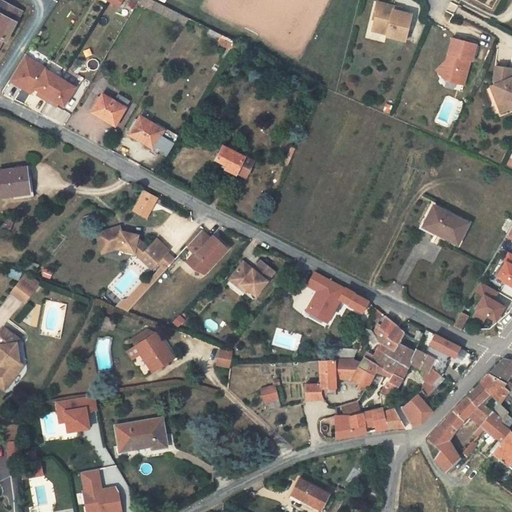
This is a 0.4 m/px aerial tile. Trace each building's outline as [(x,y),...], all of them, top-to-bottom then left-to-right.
[(21,11),(0,0),(0,44),(3,40),(5,41),(21,11)] [(155,1),(151,0),(138,0),(138,2),(150,9),(155,1)] [(185,26),(189,19),(178,13),(168,8),(155,1),(150,9),(185,26)] [(376,3),(372,19),(374,20),(377,11),(381,12),(383,4),(376,3)] [(394,7),(383,4),(381,12),(377,11),(374,20),(371,31),(387,35),(386,37),(404,42),(411,15),(400,12),(394,11),(394,7)] [(217,42),(221,35),(209,29),(205,36),(217,42)] [(234,43),(235,42),(221,35),(217,42),(227,47),(230,49),(234,43)] [(476,45),(452,38),(447,55),(450,56),(448,61),(446,60),(440,66),(448,74),(446,81),(464,86),(470,61),(472,62),(476,45)] [(239,46),(234,43),(230,49),(235,52),(239,46)] [(225,58),(230,49),(227,47),(222,56),(225,58)] [(26,56),(11,81),(32,94),(35,88),(47,69),(47,68),(26,56)] [(255,62),(249,59),(245,67),(251,70),(255,62)] [(440,66),(436,71),(446,81),(448,74),(440,66)] [(511,85),(511,82),(509,76),(511,69),(496,67),(493,82),(494,85),(500,101),(497,103),(500,112),(510,109),(510,110),(511,109),(511,85)] [(76,87),(47,69),(35,88),(40,91),(43,93),(41,97),(55,105),(57,101),(60,103),(65,106),(76,87)] [(494,85),(491,86),(497,103),(500,101),(494,85)] [(129,101),(119,95),(115,101),(103,94),(100,98),(99,101),(92,112),(115,126),(129,101)] [(140,116),(138,120),(136,123),(129,135),(152,148),(153,148),(154,145),(164,130),(140,116)] [(165,128),(164,130),(154,145),(169,154),(179,137),(165,128)] [(230,142),(227,148),(244,156),(247,151),(230,142)] [(169,154),(154,145),(153,148),(158,151),(167,157),(169,154)] [(244,156),(227,148),(223,146),(215,160),(226,166),(225,169),(235,175),(237,173),(245,177),(256,155),(247,151),(244,156)] [(0,170),(0,192),(1,197),(14,195),(14,199),(33,196),(30,178),(28,178),(26,167),(0,170)] [(157,198),(144,192),(134,212),(147,218),(157,198)] [(468,223),(433,205),(424,224),(439,232),(438,234),(447,239),(457,244),(468,223)] [(15,219),(7,216),(3,226),(10,229),(15,219)] [(436,238),(438,234),(439,232),(424,224),(421,230),(436,238)] [(103,253),(117,248),(135,252),(147,264),(153,258),(157,262),(169,250),(157,238),(148,248),(138,238),(138,235),(129,233),(129,235),(125,234),(125,232),(122,231),(121,226),(97,233),(103,253)] [(210,239),(201,232),(186,247),(193,254),(198,259),(190,267),(193,270),(203,275),(226,250),(219,244),(217,246),(210,239)] [(212,237),(210,239),(217,246),(219,244),(212,237)] [(157,262),(165,270),(177,257),(169,250),(157,262)] [(503,266),(497,277),(511,285),(511,253),(508,251),(503,261),(506,262),(503,266)] [(190,267),(198,259),(193,254),(185,263),(190,267)] [(153,258),(147,264),(152,268),(157,262),(153,258)] [(249,268),(242,264),(228,281),(238,289),(240,286),(247,292),(255,298),(274,274),(260,263),(253,272),(252,271),(249,274),(248,273),(247,270),(249,268)] [(494,275),(497,277),(503,266),(500,265),(494,275)] [(325,278),(314,273),(307,286),(318,292),(309,309),(327,317),(330,311),(334,312),(339,300),(339,299),(344,290),(341,288),(324,280),(325,278)] [(20,279),(11,291),(24,302),(34,289),(20,279)] [(484,296),(476,309),(478,311),(487,316),(496,321),(504,307),(493,301),(498,292),(479,281),(474,290),(484,296)] [(245,294),(247,292),(240,286),(238,289),(245,294)] [(368,302),(345,288),(344,290),(339,299),(339,300),(348,305),(362,313),(368,302)] [(123,298),(116,306),(127,310),(134,302),(130,299),(123,298)] [(329,323),(334,312),(330,311),(327,317),(309,309),(308,313),(329,323)] [(478,311),(474,317),(483,322),(487,316),(478,311)] [(457,327),(461,329),(468,316),(461,312),(453,325),(457,327)] [(396,325),(386,316),(379,327),(377,326),(372,333),(377,341),(379,343),(381,344),(394,351),(398,345),(387,337),(396,325)] [(105,317),(103,320),(110,322),(108,326),(114,328),(116,321),(105,317)] [(405,333),(399,328),(396,325),(387,337),(398,345),(405,333)] [(19,340),(3,327),(0,331),(0,378),(8,385),(19,371),(14,368),(14,363),(20,362),(16,343),(19,340)] [(366,329),(364,332),(373,344),(377,341),(372,333),(370,331),(366,329)] [(133,339),(137,346),(156,333),(147,330),(133,339)] [(418,342),(423,333),(419,331),(415,339),(418,342)] [(173,358),(156,333),(137,346),(136,346),(141,353),(153,372),(173,358)] [(440,337),(429,356),(434,359),(430,367),(441,376),(449,365),(448,364),(454,357),(458,360),(466,350),(440,337)] [(377,350),(375,355),(372,361),(378,365),(385,354),(391,357),(394,351),(381,344),(377,350)] [(394,351),(391,357),(408,367),(410,364),(419,368),(427,354),(416,348),(413,354),(398,345),(394,351)] [(132,359),(141,353),(136,346),(127,352),(132,359)] [(356,350),(335,348),(333,360),(334,360),(352,359),(356,350)] [(372,361),(375,355),(368,350),(364,357),(372,361)] [(232,354),(218,351),(215,365),(229,367),(232,354)] [(378,374),(379,373),(381,367),(392,373),(389,378),(388,381),(397,387),(408,367),(391,357),(385,354),(378,365),(372,361),(364,357),(360,363),(361,363),(360,367),(374,374),(375,372),(378,374)] [(427,372),(430,367),(434,359),(429,356),(427,354),(419,368),(426,372),(427,372)] [(360,363),(352,359),(334,360),(335,379),(352,381),(360,367),(361,363),(360,363)] [(511,360),(504,359),(489,374),(506,383),(511,374),(511,360)] [(335,379),(334,360),(333,360),(319,361),(320,384),(305,385),(305,400),(321,399),(322,397),(326,397),(325,394),(335,394),(335,379)] [(24,365),(20,362),(14,363),(14,368),(19,371),(24,365)] [(367,387),(368,384),(374,374),(360,367),(352,381),(359,385),(357,388),(360,390),(362,386),(366,388),(367,387)] [(379,373),(389,378),(392,373),(381,367),(379,373)] [(428,397),(444,378),(441,376),(430,367),(427,372),(426,372),(422,380),(428,384),(422,390),(428,397)] [(480,383),(492,395),(500,403),(506,394),(508,391),(507,390),(503,386),(506,383),(489,374),(485,378),(480,383)] [(277,379),(272,380),(274,385),(260,389),(265,403),(278,399),(275,387),(279,385),(280,384),(278,380),(278,379),(277,379)] [(390,399),(390,398),(397,388),(397,387),(388,381),(380,394),(388,398),(390,399)] [(477,406),(482,402),(492,395),(480,383),(475,388),(474,389),(468,396),(477,406)] [(422,390),(417,394),(425,404),(430,400),(428,397),(422,390)] [(421,423),(432,411),(425,404),(417,394),(401,409),(412,427),(421,423)] [(95,395),(57,401),(59,416),(66,415),(67,421),(68,432),(89,428),(87,412),(98,410),(95,395)] [(494,412),(482,402),(477,406),(468,396),(455,410),(446,420),(457,429),(469,415),(472,411),(475,414),(484,421),(488,415),(494,412)] [(280,405),(278,399),(265,403),(267,409),(280,405)] [(356,401),(341,406),(344,415),(350,415),(361,413),(356,401)] [(503,420),(507,415),(509,412),(500,403),(494,412),(503,420)] [(344,415),(334,416),(335,438),(336,438),(365,433),(374,431),(387,428),(384,413),(382,408),(361,413),(350,415),(344,415)] [(395,428),(405,427),(395,410),(387,412),(391,428),(395,428)] [(511,431),(507,427),(501,422),(503,420),(494,412),(488,415),(484,421),(481,425),(485,428),(496,438),(499,440),(502,442),(511,431)] [(501,422),(507,427),(511,422),(511,418),(507,415),(503,420),(501,422)] [(115,426),(120,453),(128,451),(128,450),(152,446),(152,449),(167,447),(162,418),(115,426)] [(443,432),(450,438),(457,429),(446,420),(441,425),(446,429),(443,432)] [(485,428),(481,425),(478,423),(471,431),(478,437),(485,428)] [(435,432),(429,439),(441,450),(449,440),(450,438),(443,432),(446,429),(441,425),(435,432)] [(270,451),(276,445),(259,430),(254,436),(270,451)] [(508,466),(511,459),(511,430),(511,431),(502,442),(499,446),(493,454),(508,466)] [(449,440),(441,450),(435,459),(445,471),(459,458),(449,440)] [(21,453),(21,442),(9,442),(9,452),(21,453)] [(477,445),(474,442),(468,449),(471,452),(475,448),(477,445)] [(21,463),(21,453),(9,452),(8,463),(21,463)] [(41,463),(27,465),(28,472),(42,469),(41,463)] [(27,465),(22,466),(22,479),(43,475),(42,469),(28,472),(27,465)] [(98,469),(82,472),(85,493),(83,493),(86,511),(121,511),(119,492),(115,486),(102,489),(98,469)] [(329,494),(299,478),(291,493),(306,501),(305,502),(321,510),(329,494)]
